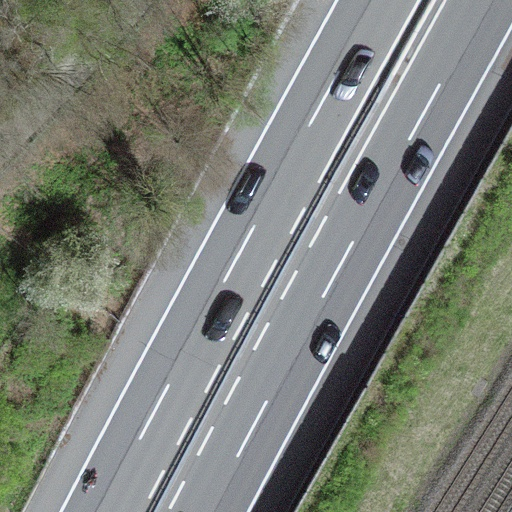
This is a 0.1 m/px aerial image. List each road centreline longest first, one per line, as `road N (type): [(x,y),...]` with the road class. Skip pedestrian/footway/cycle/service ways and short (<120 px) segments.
road 1 (motorway): [(378,0),(101,511)]
road 2 (motorway): [(208,511),(485,0)]
